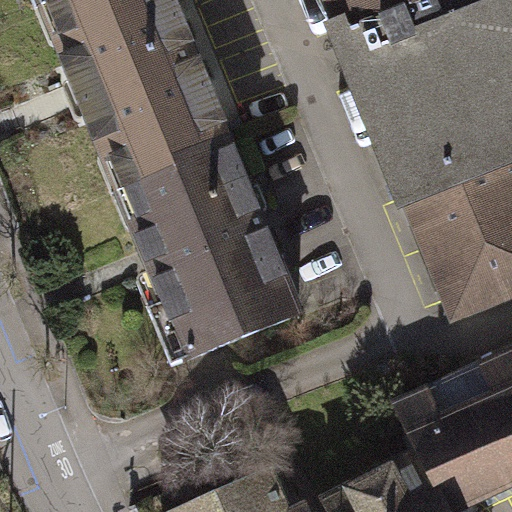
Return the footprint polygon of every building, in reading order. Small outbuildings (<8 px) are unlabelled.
[(46,0),(50,9),(72,0),(46,0)] [(111,152),(124,184),(228,142),(170,0),(72,0),(50,9),(63,40),(56,43),(101,156),(111,152)] [(326,0),(342,37),(436,0),(326,0)] [(511,0),(436,0),(342,37),(406,201),(455,319),(511,295),(511,161),(511,158),(511,157),(511,0)] [(146,308),(169,365),(297,313),(228,142),(124,184),(141,226),(133,230),(162,302),(146,308)] [(511,347),(394,403),(419,455),(445,511),(492,511),(511,503),(511,347)] [(445,511),(419,455),(314,511),(445,511)] [(277,511),(270,495),(230,511),(277,511)]
